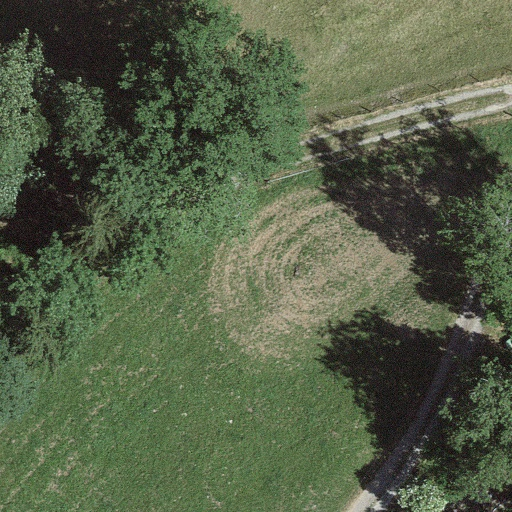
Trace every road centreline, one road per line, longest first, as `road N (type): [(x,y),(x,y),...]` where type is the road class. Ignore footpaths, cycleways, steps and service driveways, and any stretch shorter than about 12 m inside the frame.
road 1 (track): [(0,148),(73,168),(511,84)]
road 2 (track): [(368,511),(456,368),(511,219)]
